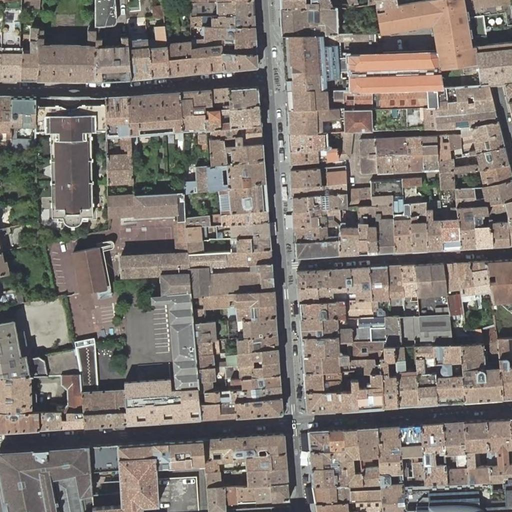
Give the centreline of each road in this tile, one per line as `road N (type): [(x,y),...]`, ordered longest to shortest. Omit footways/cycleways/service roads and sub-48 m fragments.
road 1 (residential): [(0,441),(295,422)]
road 2 (residential): [(271,75),(0,87)]
road 3 (residential): [(284,264),(511,250)]
road 4 (residential): [(295,422),(511,406)]
road 5 (residential): [(284,264),(271,75)]
road 6 (residential): [(295,422),(284,264)]
